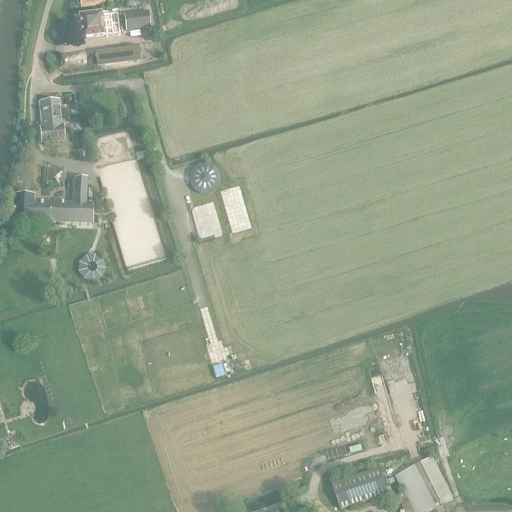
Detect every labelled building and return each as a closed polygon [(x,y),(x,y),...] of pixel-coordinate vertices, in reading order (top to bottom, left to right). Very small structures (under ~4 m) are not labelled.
[(139,0),(126,2),(126,8),(130,7),(130,9),(136,9),(136,7),(140,6),(139,0)] [(115,33),(112,12),(102,13),(102,11),(79,14),(82,39),(105,36),(104,35),(115,33)] [(127,32),(151,29),(149,13),(125,16),(127,32)] [(139,47),(96,53),(97,67),(141,61),(139,47)] [(59,101),(40,103),(42,128),(40,128),(42,144),(65,142),(63,126),(62,126),(59,101)] [(221,174),(219,170),(215,166),(210,164),(204,164),(199,165),(195,168),(192,172),(190,177),(190,182),(192,187),(195,191),(199,194),(204,195),(209,195),(214,193),(218,190),(221,185),(222,180),(221,174)] [(47,170),(46,186),(63,187),(63,171),(47,170)] [(91,225),(91,204),(87,204),(87,179),(74,180),(73,204),(34,202),(34,197),(14,197),(12,224),(33,224),(33,223),(91,225)] [(228,356),(212,360),(215,372),(231,368),(228,356)] [(427,430),(412,374),(395,378),(411,434),(427,430)] [(404,511),(430,511),(454,500),(433,458),(395,477),(404,493),(397,497),(399,500),(404,511)] [(341,510),(389,495),(380,470),(333,485),(341,510)]
